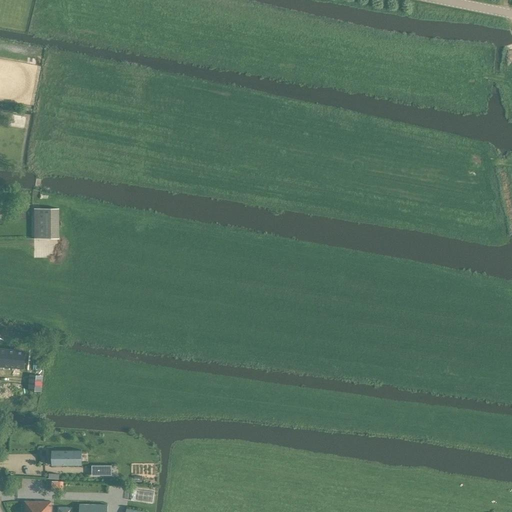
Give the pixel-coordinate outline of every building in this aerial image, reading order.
[(18,110),(16,118),(28,121),(30,113),(18,110)] [(58,238),(57,208),(33,208),(33,239),(58,238)] [(23,369),(24,353),(2,352),(1,366),(5,366),(4,368),(23,369)] [(30,391),(42,392),(43,377),(31,376),(30,391)] [(82,468),(83,453),(52,452),(52,468),(82,468)] [(113,477),(113,466),(93,466),(92,477),(113,477)] [(58,492),(58,483),(47,483),(47,492),(58,492)] [(51,511),(52,503),(26,503),(25,511),(51,511)]
